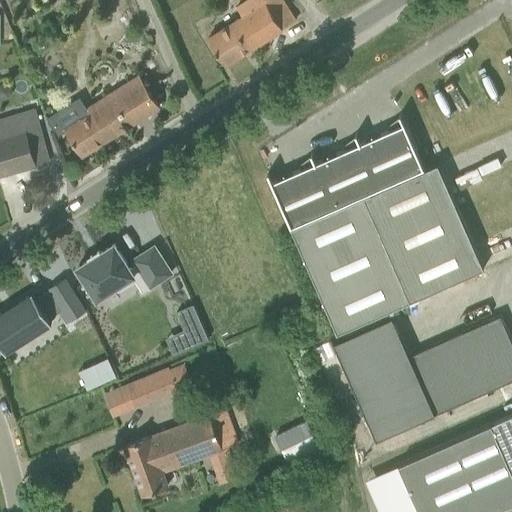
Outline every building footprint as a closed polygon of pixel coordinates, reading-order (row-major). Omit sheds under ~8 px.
[(209,37),(225,64),(296,19),(283,0),(247,0),(237,7),(243,16),(209,37)] [(79,96),(49,115),(61,133),(66,129),(83,155),(159,106),(140,75),(87,109),(79,96)] [(0,97),(3,99),(10,97),(13,92),(11,86),(6,83),(0,84),(0,97)] [(0,174),(49,161),(34,107),(0,116),(0,174)] [(269,171),(268,172),(291,226),(425,168),(401,113),(400,114),(402,120),(388,126),(389,129),(361,142),(357,132),(356,134),(358,139),(344,145),(345,148),(317,161),(313,152),(311,153),(313,159),(300,165),(301,168),(273,180),(269,171)] [(438,162),(291,227),(338,332),(484,267),(438,162)] [(171,272),(154,245),(133,259),(136,264),(130,268),(114,243),(100,252),(99,250),(90,256),(91,258),(77,267),(97,298),(115,286),(118,291),(135,280),(142,291),(171,272)] [(33,292),(0,313),(0,342),(6,351),(52,322),(49,318),(63,309),(70,320),(86,310),(65,277),(49,287),(50,289),(36,297),(33,292)] [(193,346),(210,338),(195,304),(178,311),(186,329),(193,346)] [(511,340),(501,314),(409,355),(392,316),(335,342),(377,439),(511,379),(511,340)] [(170,368),(169,367),(127,385),(135,406),(192,383),(185,362),(170,368)] [(223,448),(223,447),(239,441),(228,409),(210,415),(210,412),(126,445),(146,494),(170,485),(164,470),(223,448)] [(511,413),(399,463),(419,511),(489,511),(511,502),(511,413)] [(324,453),(307,418),(275,433),(292,468),(324,453)] [(233,466),(218,472),(221,480),(236,475),(233,466)]
